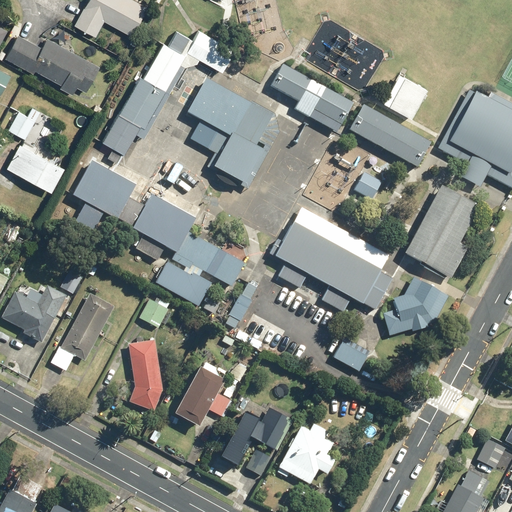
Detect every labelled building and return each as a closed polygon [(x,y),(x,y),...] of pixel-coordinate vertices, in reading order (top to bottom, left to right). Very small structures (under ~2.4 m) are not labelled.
[(135,0),(88,0),(75,25),(96,37),(105,21),(132,36),(148,7),(135,0)] [(0,44),(8,32),(0,26),(0,44)] [(197,29),(185,52),(221,71),(233,48),(197,29)] [(18,35),(5,58),(33,73),(35,70),(62,85),(60,88),(73,95),(77,87),(86,92),(100,67),(48,38),(42,47),(18,35)] [(161,42),(142,77),(164,89),(183,54),(161,42)] [(352,102),(280,64),(264,94),(336,132),(352,102)] [(0,95),(11,75),(0,69),(0,95)] [(427,88),(399,73),(383,102),(411,117),(427,88)] [(143,128),(164,89),(137,75),(116,114),(143,128)] [(271,115),(204,79),(185,113),(199,120),(188,139),(216,155),(209,167),(244,186),(263,152),(253,147),(271,115)] [(511,111),(474,92),(442,153),(466,165),(460,177),(479,187),(485,176),(511,189),(511,111)] [(430,141),(360,104),(346,130),(416,168),(430,141)] [(19,111),(8,129),(25,139),(40,112),(33,107),(28,116),(19,111)] [(137,124),(116,114),(101,142),(121,153),(137,124)] [(65,168),(20,144),(7,168),(52,192),(65,168)] [(116,163),(121,153),(112,148),(107,157),(116,163)] [(133,185),(91,162),(71,197),(175,254),(172,260),(189,269),(191,265),(228,286),(241,262),(187,232),(194,219),(149,194),(142,206),(127,197),(133,185)] [(379,182),(360,172),(351,189),(370,199),(379,182)] [(486,209),(441,186),(404,255),(449,279),(486,209)] [(101,214),(83,204),(74,220),(92,230),(101,214)] [(391,276),(290,223),(272,257),(373,311),(391,276)] [(164,248),(140,235),(133,248),(156,261),(164,248)] [(306,276),(282,263),(275,276),(299,288),(306,276)] [(0,294),(8,279),(0,274),(0,294)] [(209,284),(190,274),(179,296),(198,306),(209,284)] [(381,312),(388,336),(434,322),(448,296),(412,277),(402,296),(391,299),(393,309),(381,312)] [(256,289),(245,284),(224,324),(235,330),(256,289)] [(38,304),(15,292),(1,318),(24,330),(23,333),(41,343),(66,296),(47,286),(38,304)] [(350,298),(327,286),(319,301),(342,313),(350,298)] [(287,338),(284,292),(264,293),(267,339),(287,338)] [(114,306),(90,293),(61,347),(59,346),(50,363),(66,371),(74,355),(85,361),(114,306)] [(219,303),(208,297),(202,308),(213,315),(219,303)] [(158,304),(149,299),(139,318),(158,328),(168,310),(166,309),(169,304),(160,299),(158,304)] [(154,340),(128,344),(135,387),(129,402),(153,411),(162,390),(154,340)] [(367,356),(339,341),(330,360),(357,374),(367,356)] [(201,367),(199,367),(174,413),(199,426),(224,380),(217,376),(214,368),(204,362),(201,367)] [(233,402),(219,394),(210,411),(224,418),(233,402)] [(219,455),(261,476),(271,455),(253,446),(257,437),(277,447),(292,419),(267,406),(261,418),(243,409),(219,455)] [(217,426),(208,421),(186,462),(195,467),(217,426)] [(289,447),(278,467),(309,484),(318,469),(327,474),(335,459),(326,455),(333,443),(324,438),(327,432),(313,424),(309,431),(300,426),(293,439),(292,438),(288,446),(289,447)] [(505,448),(487,439),(477,459),(495,468),(505,448)] [(460,486),(457,485),(442,511),(482,511),(489,501),(480,497),(489,481),(469,470),(460,486)] [(13,491),(10,489),(0,507),(0,511),(32,511),(36,504),(33,503),(42,487),(21,476),(13,491)]
